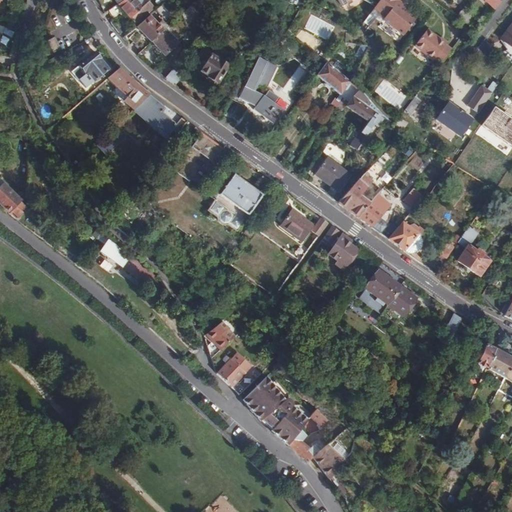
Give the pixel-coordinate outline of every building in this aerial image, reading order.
[(125,0),(118,5),(109,11),(114,17),(123,10),(135,23),(153,7),(147,0),(125,0)] [(380,0),(374,8),(385,17),(383,20),(397,31),(398,29),(404,35),(416,19),(396,4),(399,0),(380,0)] [(501,0),(483,0),(494,10),(501,0)] [(162,4),(156,9),(163,17),(169,12),(162,4)] [(475,18),(463,8),(457,16),(469,26),(475,18)] [(369,14),(364,21),(371,28),(377,20),(369,14)] [(166,28),(168,26),(163,20),(158,24),(150,15),(136,27),(139,29),(129,38),(141,52),(151,42),(166,28)] [(511,46),(511,24),(501,41),(508,50),(511,46)] [(172,45),(177,40),(166,28),(151,42),(165,56),(174,48),(172,45)] [(427,29),(414,45),(433,60),(434,59),(440,64),(451,49),(445,44),(447,42),(441,38),(440,39),(427,29)] [(53,39),(46,43),(51,54),(58,50),(53,39)] [(207,60),(201,71),(208,76),(207,78),(216,84),(228,67),(208,53),(209,52),(202,48),(198,54),(207,60)] [(95,53),(78,66),(86,75),(87,74),(94,82),(108,71),(99,60),(100,59),(95,53)] [(246,83),(240,81),(231,99),(245,106),(247,102),(256,106),(254,109),(274,125),(285,111),(266,96),(256,91),(258,87),(259,85),(267,88),(278,67),(258,57),(248,80),(246,83)] [(349,82),(326,65),(317,77),(341,96),(348,101),(358,89),(349,82)] [(184,73),(176,66),(166,78),(175,85),(184,73)] [(113,92),(134,110),(150,96),(134,82),(119,69),(108,78),(118,87),(113,92)] [(481,85),(468,106),(479,113),(492,93),(481,85)] [(366,98),(358,89),(348,101),(345,105),(347,107),(346,109),(353,114),(354,112),(365,120),(351,147),(357,152),(374,125),(372,123),(379,111),(366,98)] [(150,96),(134,110),(166,138),(177,125),(163,113),(165,112),(162,109),(165,107),(162,105),(150,96)] [(341,96),(334,107),(339,111),(345,105),(348,101),(341,96)] [(474,120),(449,103),(437,119),(462,137),(474,120)] [(511,117),(496,107),(483,125),(511,145),(511,117)] [(231,155),(202,134),(192,149),(221,170),(231,155)] [(314,175),(338,193),(351,177),(327,159),(314,175)] [(176,171),(171,177),(198,198),(203,192),(176,171)] [(367,172),(338,204),(349,211),(359,218),(370,205),(363,200),(367,196),(364,194),(373,183),(367,177),(369,175),(367,172)] [(234,175),(215,200),(244,221),(263,196),(234,175)] [(0,204),(10,215),(16,220),(22,215),(20,212),(24,208),(19,203),(21,201),(0,178),(0,204)] [(401,194),(388,184),(370,205),(359,218),(372,228),(388,239),(399,226),(393,221),(389,226),(387,225),(389,221),(382,216),(401,194)] [(403,201),(414,210),(424,198),(413,189),(403,201)] [(244,221),(215,200),(207,211),(217,218),(217,221),(223,226),(227,225),(236,232),(244,221)] [(313,228),(292,211),(280,228),(301,244),(313,228)] [(320,220),(311,232),(318,237),(327,225),(320,220)] [(403,222),(399,226),(388,239),(407,254),(410,254),(413,254),(416,253),(418,252),(420,250),(422,247),(423,244),(422,241),(421,238),(420,236),(424,232),(419,227),(417,229),(413,225),(410,228),(403,222)] [(478,233),(469,226),(458,242),(466,249),(458,261),(478,276),(489,261),(469,246),(478,233)] [(332,228),(324,239),(329,243),(337,232),(332,228)] [(332,248),(327,255),(337,262),(334,265),(341,270),(356,250),(347,243),(349,240),(342,235),(337,241),(336,239),(330,247),(332,248)] [(155,276),(108,242),(100,254),(147,288),(155,276)] [(441,254),(446,258),(455,245),(450,242),(441,254)] [(366,289),(387,304),(400,286),(385,276),(386,274),(381,270),(381,271),(380,271),(379,271),(366,289)] [(400,286),(387,304),(402,315),(415,298),(400,286)] [(501,314),(509,299),(511,295),(501,291),(497,296),(484,291),(477,302),(501,314)] [(505,316),(511,302),(511,300),(509,299),(501,314),(505,316)] [(450,312),(441,328),(453,334),(461,318),(450,312)] [(480,332),(468,326),(463,338),(474,343),(480,332)] [(204,336),(211,358),(228,346),(221,335),(216,327),(204,336)] [(486,368),(495,349),(486,345),(477,363),(486,368)] [(505,378),(511,364),(511,359),(495,349),(486,368),(505,378)] [(226,364),(216,374),(225,382),(230,387),(250,366),(237,353),(230,359),(226,356),(222,360),(226,364)] [(289,445),(308,421),(293,407),(295,406),(295,403),(290,399),(288,399),(285,400),(267,378),(243,400),(260,422),(262,420),(273,430),(271,432),(287,447),(289,445)] [(317,409),(311,417),(318,423),(324,416),(317,409)] [(313,457),(327,445),(326,437),(322,438),(308,451),(305,448),(323,427),(318,423),(311,417),(308,421),(289,445),(301,456),(308,462),(313,457)] [(327,445),(313,457),(320,466),(330,480),(344,460),(327,445)]
